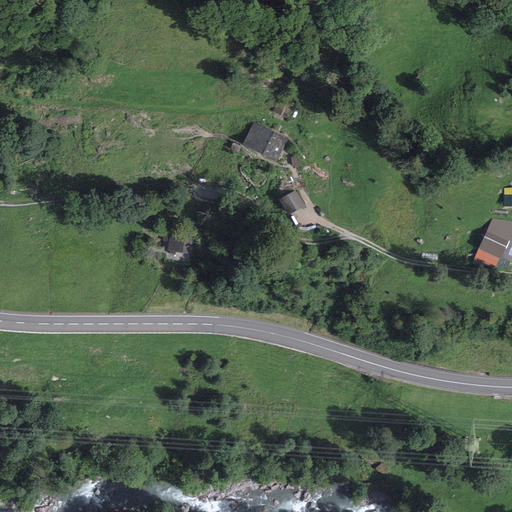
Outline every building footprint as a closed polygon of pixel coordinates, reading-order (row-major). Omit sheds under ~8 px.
[(280,101),(275,113),(289,118),(293,105),(280,101)] [(255,126),(246,144),(275,159),(284,140),(255,126)] [(300,165),(299,157),(291,159),(292,166),(300,165)] [(289,213),(303,206),(295,193),(282,200),(289,213)] [(170,207),(169,218),(177,218),(178,208),(170,207)] [(489,228),(480,248),(500,257),(509,237),(489,228)] [(170,241),(169,249),(190,252),(192,236),(157,231),(156,239),(170,241)]
